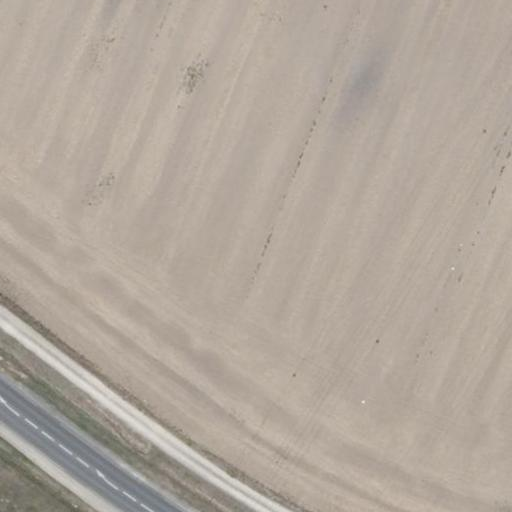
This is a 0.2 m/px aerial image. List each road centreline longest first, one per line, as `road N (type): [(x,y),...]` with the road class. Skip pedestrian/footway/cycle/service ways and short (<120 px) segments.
road 1 (track): [(0,317),(197,467),(272,511)]
road 2 (secondary): [(153,511),(0,399)]
